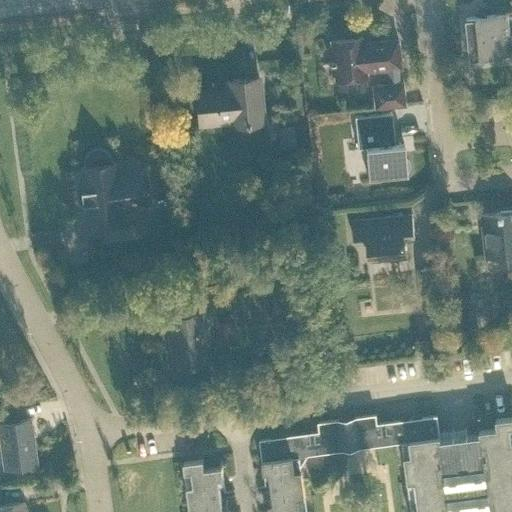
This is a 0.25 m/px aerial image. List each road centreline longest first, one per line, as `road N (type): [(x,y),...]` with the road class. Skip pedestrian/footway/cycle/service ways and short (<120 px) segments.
road 1 (residential): [(235,412),(506,378)]
road 2 (residential): [(87,432),(0,254)]
road 3 (residential): [(87,432),(235,412)]
road 4 (residential): [(427,0),(439,131)]
